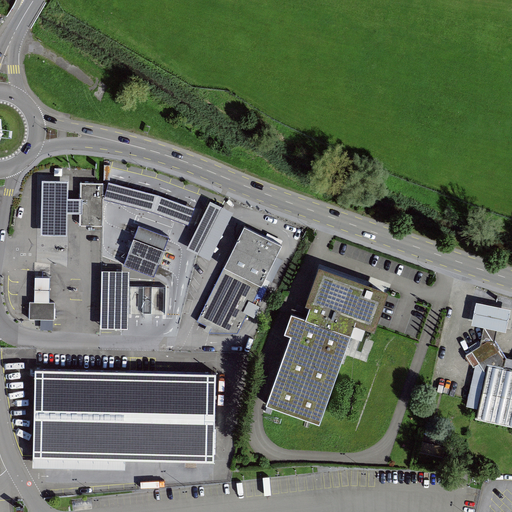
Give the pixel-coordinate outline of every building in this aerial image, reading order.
[(69,178),(41,177),(40,233),(67,233),(67,211),(79,212),(80,196),(68,195),(69,178)] [(103,181),(80,180),(80,196),(79,212),(79,223),(103,224),(103,181)] [(109,180),(104,197),(152,210),(189,223),(195,206),(158,192),(109,180)] [(210,199),(187,246),(209,258),(233,210),(210,199)] [(139,224),(124,263),(154,274),(169,235),(139,224)] [(283,245),(245,227),(226,268),(263,286),(283,245)] [(375,326),(388,291),(389,287),(319,262),(305,300),(310,301),(305,313),(291,308),(284,329),(290,332),(266,401),(320,420),(356,320),(375,327),(375,326)] [(226,268),(199,322),(208,326),(206,331),(211,333),(240,333),(263,286),(226,268)] [(52,277),(36,277),(35,302),(51,303),(52,277)] [(511,307),(476,300),(471,323),(484,325),(498,328),(506,330),(511,307)] [(35,302),(32,302),(31,318),(56,318),(56,303),(51,303),(35,302)] [(511,357),(507,356),(495,338),(498,328),(484,325),(480,344),(488,339),(496,341),(506,357),(504,367),(511,369),(511,357)] [(480,344),(465,354),(474,368),(466,406),(477,408),(475,419),(511,426),(511,369),(504,367),(506,357),(496,341),(488,339),(480,344)] [(217,374),(36,371),(34,457),(216,461),(217,374)] [(463,451),(455,449),(453,461),(460,463),(463,451)]
